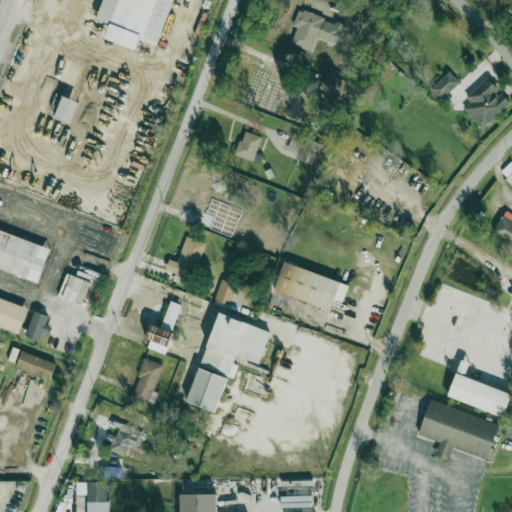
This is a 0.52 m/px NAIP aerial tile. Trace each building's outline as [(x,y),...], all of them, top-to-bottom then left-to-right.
[(172,0),(103,0),(97,19),(109,23),(104,39),(135,49),(140,37),(158,43),(172,0)] [(366,14),(348,8),(343,24),(301,10),(289,44),(312,52),(317,38),(342,46),(346,34),(358,38),(366,14)] [(459,82),(449,72),(432,89),(442,99),(459,82)] [(344,100),(349,81),(324,74),(318,93),(344,100)] [(464,109),(482,128),(510,102),(487,78),(467,97),(472,102),(464,109)] [(79,103),(63,95),(53,116),(69,124),(79,103)] [(262,137),(245,131),(236,154),(253,161),(262,137)] [(305,140),(295,134),(287,148),(296,154),(305,140)] [(511,163),(511,162),(500,170),(511,184),(511,163)] [(492,232),(511,244),(511,213),(506,210),(492,232)] [(50,247),(0,230),(0,268),(38,282),(50,247)] [(172,280),(191,286),(206,243),(187,236),(172,280)] [(274,291),(330,310),(334,299),(342,302),(348,284),(284,262),(274,291)] [(370,275),(352,271),(349,282),(367,286),(370,275)] [(81,305),(90,284),(71,275),(62,297),(81,305)] [(215,299),(240,308),(247,289),(223,280),(215,299)] [(0,326),(19,333),(27,307),(0,297),(0,326)] [(145,346),(166,352),(180,305),(169,301),(161,328),(152,325),(145,346)] [(25,336),(39,342),(49,317),(35,311),(25,336)] [(187,403),(215,412),(227,376),(231,377),(238,356),(259,363),(270,331),(217,313),(187,403)] [(56,364),(22,350),(15,366),(49,380),(56,364)] [(131,397),(150,403),(163,364),(144,358),(131,397)] [(511,396),(511,393),(456,373),(447,396),(504,418),(511,396)] [(487,460),(499,423),(430,400),(418,435),(439,442),(435,455),(449,459),(452,448),(487,460)] [(109,450),(125,456),(129,445),(137,448),(144,431),(120,422),(109,450)] [(87,502),(107,502),(107,482),(87,482),(87,502)] [(181,494),(181,511),(216,511),(217,494),(181,494)]
